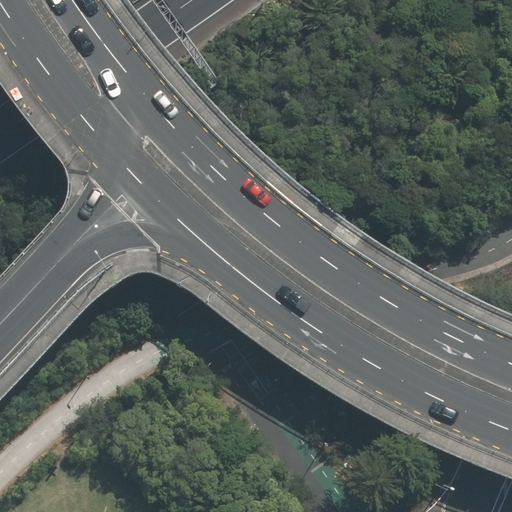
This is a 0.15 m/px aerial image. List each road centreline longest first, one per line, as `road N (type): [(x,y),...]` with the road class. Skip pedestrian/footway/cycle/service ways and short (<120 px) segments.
road 1 (primary): [(115,68),(294,243),(407,319),(511,365)]
road 2 (primary): [(511,433),(363,364),(298,323),(189,233)]
road 3 (motorway): [(196,0),(0,136)]
road 4 (primary): [(118,164),(0,5)]
road 5 (motorway): [(189,233),(108,244),(71,259)]
